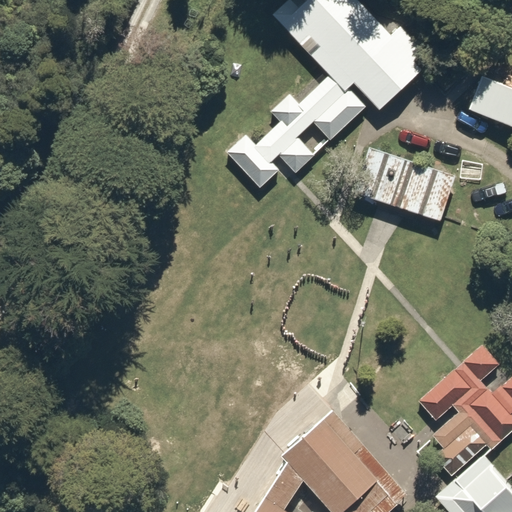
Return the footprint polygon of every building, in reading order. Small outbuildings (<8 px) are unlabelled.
[(382,0),(287,0),(273,14),(331,76),(347,91),(355,83),(382,112),(425,71),(416,61),(429,49),(382,0)] [(511,73),(488,64),(469,110),(494,120),(491,128),(504,133),(507,125),(511,126),(511,73)] [(348,94),(331,76),(301,103),(291,93),(272,111),(282,121),(257,144),(248,135),(228,153),(261,188),(280,170),(274,164),(280,157),(297,174),(369,107),(352,90),(348,94)] [(457,178),(369,147),(353,193),(441,224),(457,178)] [(511,377),(511,378),(484,347),(422,401),(446,428),(438,436),(449,449),(437,459),(454,478),(488,448),(493,453),(511,436),(511,377)] [(388,511),(407,493),(336,412),(283,456),(287,463),(256,511),(388,511)] [(511,511),(511,484),(486,454),(437,497),(444,504),(450,511),(511,511)]
